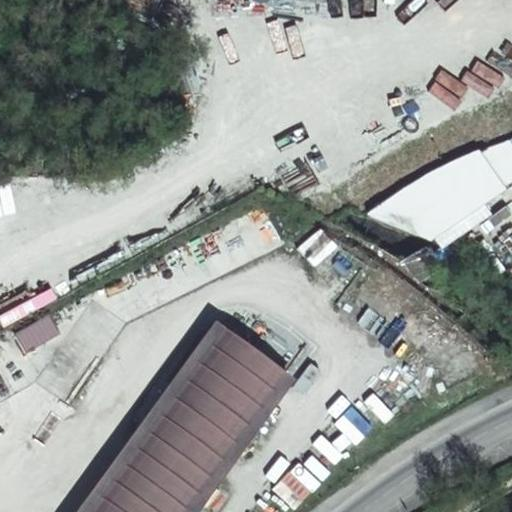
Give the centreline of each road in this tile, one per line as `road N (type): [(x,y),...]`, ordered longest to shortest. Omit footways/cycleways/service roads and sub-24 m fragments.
road 1 (unknown): [(0,441),(83,415),(173,306),(200,284),(226,283),(277,302),(298,317),(303,335),(283,415),(214,511)]
road 2 (unknown): [(0,248),(424,70)]
road 3 (secondary): [(511,417),(356,511)]
